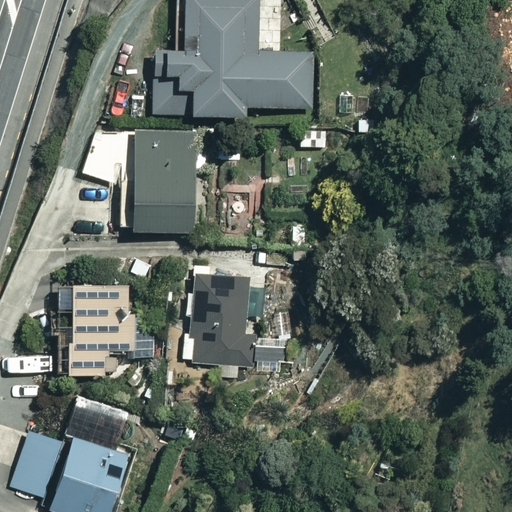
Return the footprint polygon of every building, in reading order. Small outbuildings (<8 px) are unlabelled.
[(253,0),(173,0),(173,52),(150,52),(149,114),(241,115),(241,107),(311,108),(312,52),(253,51),(253,0)] [(195,131),(121,127),(115,236),(191,240),(195,167),(211,168),(211,162),(231,163),(233,129),(196,126),(195,131)] [(116,148),(89,139),(77,172),(104,182),(116,148)] [(216,379),(236,379),(236,365),(253,365),(255,277),(173,275),(172,322),(181,322),(180,362),(216,363),(216,379)] [(132,284),(54,286),(54,310),(65,310),(66,340),(61,340),(62,374),(143,372),(143,358),(151,357),(151,336),(134,336),(132,284)] [(106,511),(127,454),(67,434),(64,443),(27,430),(7,488),(42,501),(40,507),(55,511),(106,511)]
